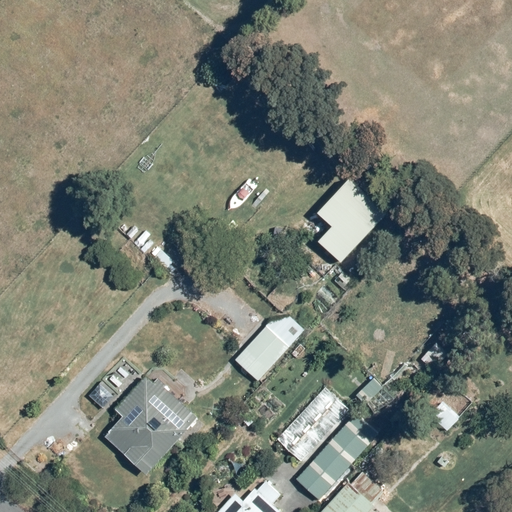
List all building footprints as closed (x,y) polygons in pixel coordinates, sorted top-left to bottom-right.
[(390,228),(365,206),(345,229),(370,251),(390,228)] [(178,261),(163,246),(151,258),(165,273),(178,261)] [(266,325),(236,358),(260,379),(289,346),(306,328),(283,307),(266,325)] [(448,353),(435,338),(418,354),(432,369),(448,353)] [(105,433),(149,471),(201,414),(151,369),(117,407),(124,413),(105,433)] [(350,408),(325,383),(275,436),(301,460),(350,408)] [(463,421),(443,397),(425,412),(445,436),(463,421)] [(379,434),(354,411),(295,475),(320,498),(379,434)] [(367,511),(389,489),(363,465),(319,511),(367,511)] [(216,511),(285,511),(274,503),(283,492),(264,476),(244,499),(234,491),(216,511)]
